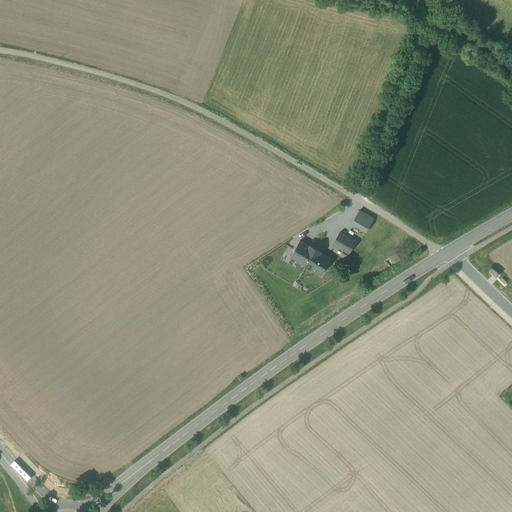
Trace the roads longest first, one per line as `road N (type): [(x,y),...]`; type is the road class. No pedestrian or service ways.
road 1 (residential): [(445,254),(168,96),(0,51)]
road 2 (secondary): [(445,254),(159,453)]
